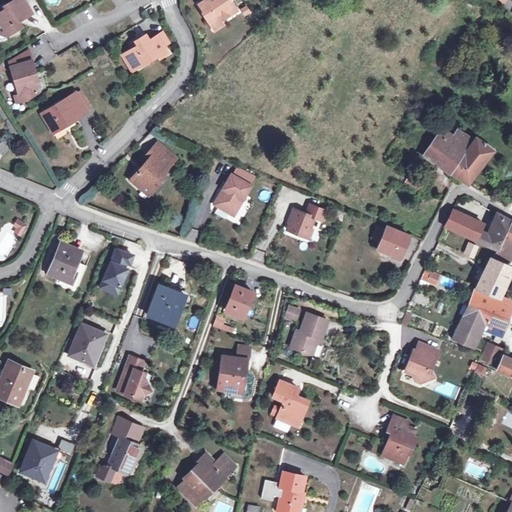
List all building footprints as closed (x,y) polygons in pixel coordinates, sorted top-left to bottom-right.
[(31,12),(23,0),(12,0),(7,3),(9,7),(0,12),(0,33),(6,36),(16,30),(12,23),(31,12)] [(202,0),(198,3),(204,12),(202,13),(208,22),(218,16),(220,20),(237,8),(231,0),(202,0)] [(224,24),(220,20),(218,16),(208,22),(214,31),(224,24)] [(167,52),(157,35),(148,40),(145,34),(134,40),(135,42),(137,45),(132,48),(125,52),(135,68),(157,55),(158,57),(167,52)] [(131,70),(135,68),(125,52),(121,54),(131,70)] [(32,59),(10,65),(17,94),(14,95),(16,101),(25,98),(36,90),(34,81),(31,71),(35,70),(32,59)] [(76,92),(42,113),(53,131),(87,111),(76,92)] [(442,128),(439,133),(466,151),(472,142),(457,131),(454,136),(442,128)] [(424,155),(467,184),(493,151),(476,137),(472,142),(466,151),(439,133),(424,155)] [(157,142),(152,148),(170,164),(175,158),(157,142)] [(170,164),(152,148),(144,157),(149,162),(141,172),(138,170),(130,180),(142,190),(144,188),(150,188),(151,190),(163,176),(161,174),(170,164)] [(409,167),(406,166),(402,175),(403,179),(407,181),(417,187),(418,186),(422,189),(425,184),(422,182),(423,180),(411,174),(411,172),(409,167)] [(250,185),(231,174),(214,204),(230,214),(239,198),(242,200),(250,185)] [(242,200),(239,198),(230,214),(233,215),(242,200)] [(325,210),(309,204),(306,213),(314,216),(314,217),(321,220),(325,210)] [(314,217),(314,216),(306,213),(294,208),(290,216),(291,216),(286,229),(306,237),(310,228),(314,217)] [(467,238),(484,245),(485,244),(498,250),(503,238),(511,221),(496,213),(487,235),(479,231),(471,227),(475,220),(452,209),(444,226),(467,238)] [(25,225),(16,220),(13,225),(17,226),(14,231),(19,234),(25,225)] [(471,227),(479,231),(483,223),(475,220),(471,227)] [(511,222),(511,221),(503,238),(511,242),(511,222)] [(380,241),(385,229),(378,226),(373,238),(380,241)] [(409,235),(386,226),(385,229),(380,241),(377,249),(400,258),(409,235)] [(511,258),(511,242),(503,238),(498,250),(497,251),(491,257),(508,265),(511,258)] [(81,250),(61,242),(48,273),(56,276),(54,283),(76,292),(86,265),(77,261),(81,250)] [(476,247),(468,243),(464,255),(471,258),(476,247)] [(112,258),(103,279),(119,286),(127,269),(123,267),(125,262),(129,264),(132,255),(115,250),(112,258)] [(432,251),(429,259),(434,261),(438,254),(432,251)] [(511,268),(508,265),(491,257),(481,278),(476,289),(468,304),(503,317),(509,300),(499,296),(511,268)] [(425,268),(420,279),(436,286),(441,274),(425,268)] [(100,287),(116,294),(119,286),(103,279),(100,287)] [(182,293),(159,284),(148,315),(173,324),(179,308),(177,307),(182,293)] [(252,291),(235,285),(226,309),(242,316),(252,291)] [(497,334),(503,317),(468,304),(452,339),(470,346),(479,327),(497,334)] [(298,310),(288,306),(285,316),(295,319),(298,310)] [(327,320),(306,313),(300,331),(296,330),(290,346),(318,357),(322,345),(319,344),(315,343),(317,337),(321,339),(327,320)] [(224,318),(216,315),(212,326),(232,332),(233,329),(222,324),(224,318)] [(96,330),(81,324),(69,354),(92,364),(102,339),(94,336),(96,330)] [(104,334),(96,330),(94,336),(102,339),(104,334)] [(415,351),(413,350),(404,372),(416,376),(419,383),(433,377),(430,369),(437,351),(418,343),(415,351)] [(486,343),(480,356),(479,359),(483,361),(487,354),(491,345),(486,343)] [(238,345),(237,357),(247,358),(248,346),(238,345)] [(503,350),(491,345),(487,354),(498,360),(503,350)] [(137,357),(130,353),(115,387),(139,397),(141,392),(149,389),(146,381),(143,374),(144,371),(140,369),(137,368),(139,362),(137,357)] [(498,360),(487,354),(483,361),(496,366),(498,360)] [(237,357),(222,356),(217,388),(228,389),(228,386),(242,388),(245,388),(246,375),(244,375),(247,358),(237,357)] [(511,361),(503,358),(502,357),(496,370),(511,376),(511,361)] [(31,370),(8,360),(0,379),(0,396),(18,403),(31,370)] [(273,426),(286,431),(290,423),(293,424),(296,415),(301,417),(306,404),(294,399),(298,388),(279,380),(272,396),(283,400),(280,408),(277,416),(276,417),(277,417),(273,426)] [(271,413),(277,416),(280,408),(274,406),(271,413)] [(408,421),(393,415),(387,430),(391,432),(387,444),(382,455),(392,459),(394,455),(404,459),(406,453),(409,447),(412,448),(416,438),(412,437),(403,433),(406,425),(408,421)] [(112,433),(120,436),(136,444),(143,427),(118,416),(112,433)] [(415,429),(406,425),(403,433),(412,437),(415,429)] [(382,442),(387,444),(391,432),(387,430),(382,442)] [(136,444),(120,436),(112,455),(105,452),(99,467),(100,467),(107,465),(115,468),(127,473),(139,445),(136,444)] [(48,447),(33,440),(20,470),(43,480),(54,455),(45,452),(48,447)] [(56,450),(48,447),(45,452),(54,455),(56,450)] [(189,468),(191,470),(199,461),(207,469),(215,462),(205,452),(189,468)] [(234,466),(222,455),(215,462),(207,469),(199,461),(191,470),(183,478),(185,479),(177,487),(195,505),(203,497),(202,496),(215,483),(217,485),(225,477),(224,476),(234,466)] [(0,469),(7,474),(11,464),(0,458),(0,469)] [(109,481),(115,468),(107,465),(100,467),(97,476),(109,481)] [(305,476),(283,471),(279,487),(281,487),(277,511),(282,511),(294,511),(296,507),(301,508),(304,493),(301,492),(305,476)] [(0,483),(5,486),(9,479),(0,474),(0,483)]
